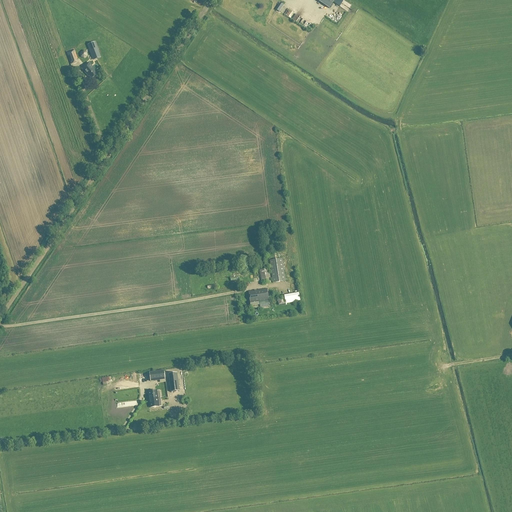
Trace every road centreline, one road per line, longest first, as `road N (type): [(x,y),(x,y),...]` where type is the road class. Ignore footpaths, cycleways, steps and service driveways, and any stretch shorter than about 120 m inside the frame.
road 1 (unclassified): [(0,316),(210,0)]
road 2 (unknown): [(0,326),(242,291)]
